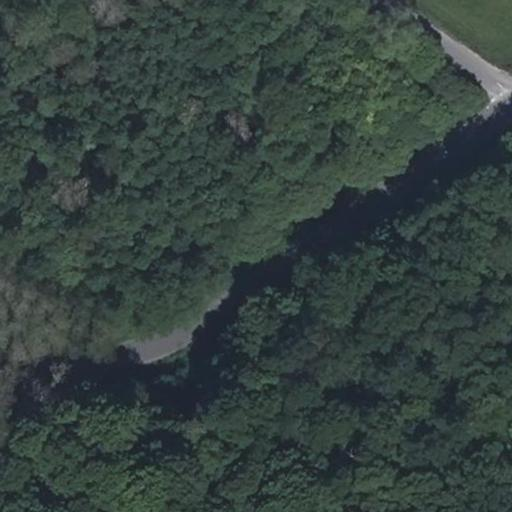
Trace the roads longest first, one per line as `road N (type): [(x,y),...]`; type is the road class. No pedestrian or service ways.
road 1 (tertiary): [(0,344),(116,354),(168,346),(224,315),(511,108)]
road 2 (unclassified): [(511,101),(470,59),(382,0)]
